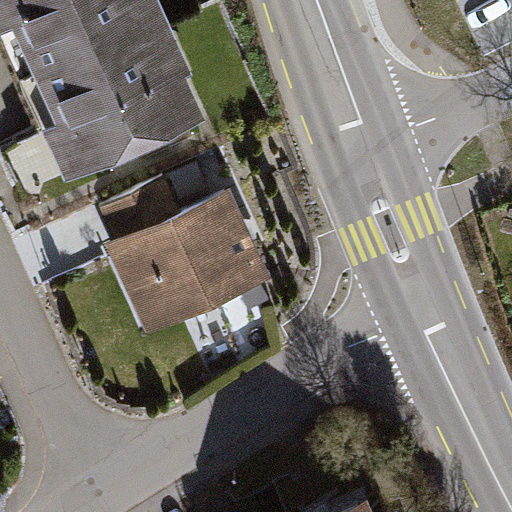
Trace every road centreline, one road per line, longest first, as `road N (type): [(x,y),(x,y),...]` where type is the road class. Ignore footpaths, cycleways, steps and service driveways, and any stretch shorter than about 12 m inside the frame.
road 1 (residential): [(421,301),(103,498)]
road 2 (residential): [(103,498),(0,277)]
road 3 (secondary): [(421,301),(511,501)]
road 4 (residential): [(356,151),(511,82)]
road 5 (secondary): [(356,151),(421,301)]
road 6 (secondary): [(299,0),(356,151)]
